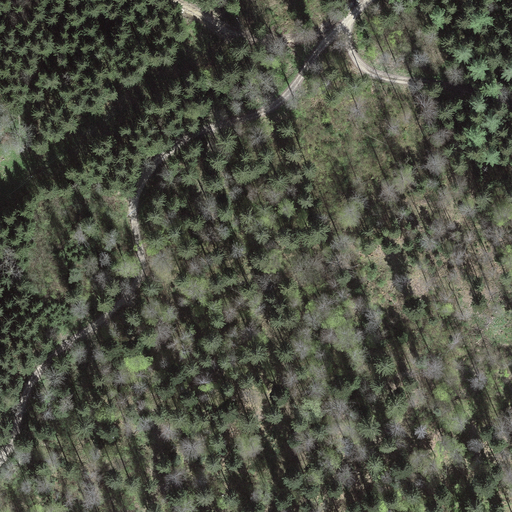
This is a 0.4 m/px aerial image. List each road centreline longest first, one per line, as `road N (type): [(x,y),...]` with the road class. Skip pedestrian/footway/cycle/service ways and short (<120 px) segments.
road 1 (track): [(350,19),(280,98),(192,135),(146,173),(135,198),(142,270),(122,300),(42,366),(0,462)]
road 2 (track): [(511,100),(367,70),(352,51),(350,19)]
road 3 (track): [(350,19),(290,41),(254,39),(174,0)]
